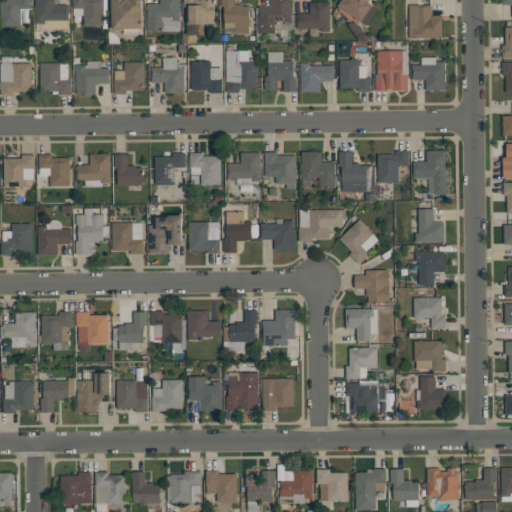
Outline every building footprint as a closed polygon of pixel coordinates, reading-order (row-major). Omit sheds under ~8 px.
[(30,0),(0,0),(1,26),(21,26),(21,9),(31,9),(30,0)] [(55,0),(35,0),(36,29),(69,29),(69,5),(55,5),(55,0)] [(84,26),(104,25),(103,0),(73,0),(74,16),(84,15),(84,26)] [(111,0),(113,30),(144,29),(142,0),(111,0)] [(179,0),(160,0),(160,4),(147,4),(147,31),(180,31),(179,0)] [(215,24),(214,0),(203,0),(204,5),(195,6),(194,0),(185,0),(186,34),(204,34),(203,24),(215,24)] [(250,32),(250,4),(234,4),(234,0),(222,0),(223,33),(250,32)] [(292,24),(292,0),(271,0),(272,6),(258,6),(258,33),(276,34),(276,24),(292,24)] [(341,0),(337,7),(367,25),(377,9),(368,3),(369,0),(341,0)] [(330,2),(310,3),(310,13),(297,13),(298,30),(330,29),(330,2)] [(442,38),(442,15),(431,16),(431,5),(409,6),(409,38),(442,38)] [(502,58),(511,57),(511,27),(505,27),(506,45),(502,46),(502,58)] [(249,50),(226,51),(227,91),(257,90),(257,60),(249,61),(249,50)] [(402,50),(376,51),(377,91),(408,90),(408,74),(402,74),(402,50)] [(295,92),(295,61),(283,61),(283,52),(267,52),(267,91),(277,91),(277,80),(284,80),(284,92),(295,92)] [(32,93),(32,63),(12,63),(12,57),(1,57),(1,93),(32,93)] [(184,93),(184,64),(177,64),(177,57),(163,58),(163,68),(151,68),(151,83),(164,83),(165,93),(184,93)] [(445,62),(437,62),(437,57),(421,58),(422,65),(413,65),(413,80),(425,80),(426,91),(446,90),(445,62)] [(340,60),(340,88),(358,88),(358,91),(371,91),(371,76),(367,76),(367,66),(359,66),(359,60),(340,60)] [(76,65),(76,95),(96,94),(96,84),(109,83),(109,68),(101,68),(101,61),(86,61),(86,65),(76,65)] [(191,91),(222,91),(222,68),(211,67),(211,61),(192,61),(191,91)] [(506,93),(511,92),(511,61),(502,62),(502,74),(506,75),(506,93)] [(144,62),(124,62),(125,70),(114,71),(114,92),(145,91),(144,62)] [(321,91),(321,81),(334,81),(334,65),(310,66),(310,62),(300,63),(301,92),(321,91)] [(41,91),(59,91),(59,95),(70,94),(69,63),(40,63),(41,91)] [(503,136),(511,135),(511,115),(502,116),(503,136)] [(503,178),(511,178),(511,143),(506,144),(506,156),(503,156),(503,178)] [(446,150),(427,151),(427,161),(414,161),(414,179),(429,178),(429,194),(447,194),(446,150)] [(321,151),(302,152),(302,187),(312,186),(312,178),(320,178),(320,188),(335,188),(335,162),(321,162),(321,151)] [(352,151),(340,152),(341,192),(368,191),(367,163),(352,164),(352,151)] [(221,184),(221,156),(202,156),(202,152),(190,153),(191,183),(201,182),(201,184),(221,184)] [(228,180),(261,179),(261,152),(241,152),(241,163),(228,163),(228,180)] [(378,153),(378,183),(399,182),(398,165),(409,165),(409,152),(378,153)] [(155,185),(175,185),(175,167),(186,167),(186,153),(173,153),(173,156),(155,156),(155,185)] [(90,154),(90,165),(77,165),(77,180),(85,181),(85,185),(110,185),(110,154),(90,154)] [(127,154),(116,154),(116,185),(143,185),(142,165),(128,166),(127,154)] [(296,154),(265,154),(265,176),(276,177),(276,183),(296,184),(296,154)] [(4,156),(4,187),(25,187),(25,179),(35,179),(34,156),(4,156)] [(70,186),(71,156),(40,156),(39,168),(51,168),(51,186),(70,186)] [(77,254),(94,254),(94,242),(105,241),(104,214),(94,215),(93,208),(85,208),(85,214),(76,214),(77,254)] [(299,240),(330,240),(330,227),(345,227),(345,210),(299,209),(299,240)] [(417,209),(418,243),(445,242),(444,222),(434,222),(433,209),(417,209)] [(226,253),(237,252),(237,241),(252,240),(252,221),(244,222),(244,212),(225,212),(226,253)] [(170,254),(169,245),(183,245),(182,216),(156,216),(156,224),(148,224),(149,254),(170,254)] [(275,250),(294,249),(294,219),(276,219),(276,223),(261,224),(261,239),(275,239),(275,250)] [(380,241),(360,219),(338,239),(358,261),(380,241)] [(58,255),(58,244),(72,244),(71,229),(62,229),(61,220),(47,220),(47,225),(38,225),(39,256),(58,255)] [(112,252),(143,252),(143,222),(113,222),(112,252)] [(189,222),(189,252),(220,251),(219,222),(189,222)] [(32,223),(12,224),(12,231),(2,231),(2,254),(33,253),(32,223)] [(445,272),(445,252),(416,252),(415,261),(419,261),(419,285),(434,286),(435,272),(445,272)] [(390,303),(389,270),(365,270),(365,275),(354,275),(355,288),(367,288),(367,304),(390,303)] [(414,298),(415,319),(431,318),(431,329),(444,328),(443,297),(414,298)] [(377,333),(378,309),(346,308),(345,327),(357,328),(356,340),(371,341),(371,333),(377,333)] [(295,309),(275,310),(276,320),(263,321),(263,346),(288,345),(288,339),(295,339),(295,309)] [(208,310),(188,310),(188,338),(221,337),(221,321),(208,321),(208,310)] [(256,310),(244,310),(245,323),(231,323),(231,351),(245,350),(245,341),(257,341),(256,310)] [(182,342),(182,314),(163,314),(163,311),(152,311),(152,336),(162,335),(162,343),(182,342)] [(36,312),(16,312),(16,323),(1,323),(1,339),(12,338),(12,347),(37,347),(36,312)] [(118,324),(119,350),(136,349),(136,343),(146,343),(145,312),(133,312),(134,324),(118,324)] [(69,350),(68,327),(73,327),(73,313),(42,314),(42,344),(54,344),(54,350),(69,350)] [(109,343),(108,313),(77,314),(78,344),(109,343)] [(444,340),(415,341),(415,370),(444,370),(444,340)] [(346,378),(367,378),(367,368),(378,368),(377,347),(349,347),(349,366),(346,366),(346,378)] [(259,373),(228,372),(227,410),(258,410),(259,373)] [(111,401),(110,373),(95,373),(96,381),(77,381),(77,412),(98,412),(98,401),(111,401)] [(222,411),(222,383),(206,383),(206,376),(188,377),(189,401),(200,400),(201,411),(222,411)] [(446,409),(446,389),(436,389),(435,377),(420,377),(420,389),(417,389),(417,409),(446,409)] [(294,378),(263,379),(263,409),(294,408),(294,378)] [(183,380),(162,379),(162,388),(153,388),(152,410),(183,410),(183,380)] [(42,412),(54,412),(54,399),(75,398),(74,380),(41,381),(42,412)] [(117,409),(135,408),(135,412),(148,412),(147,380),(116,381),(117,409)] [(34,411),(34,381),(4,382),(4,411),(34,411)] [(385,382),(347,383),(348,414),(386,413),(385,382)] [(511,467),(501,468),(501,501),(511,501),(511,467)] [(497,468),(484,468),(484,481),(466,481),(465,499),(496,500),(497,468)] [(279,498),(313,498),(313,469),(279,469),(279,498)] [(403,469),(392,469),(392,500),(419,499),(419,481),(404,481),(403,469)] [(428,497),(437,496),(437,501),(459,500),(458,469),(427,470),(428,497)] [(355,470),(356,510),(376,510),(376,483),(386,483),(386,470),(355,470)] [(107,511),(107,503),(127,503),(127,474),(108,475),(108,471),(95,472),(96,511),(107,511)] [(160,484),(146,484),(146,471),(132,472),(133,504),(161,503),(160,484)] [(275,471),(262,471),(262,478),(247,478),(247,511),(257,511),(257,502),(275,502),(275,471)] [(348,501),(348,471),(317,471),(317,483),(321,484),(321,501),(348,501)] [(0,472),(0,501),(13,501),(13,473),(0,472)] [(237,502),(237,472),(206,472),(206,493),(217,493),(217,502),(237,502)] [(61,474),(62,504),(92,503),(91,473),(61,474)] [(191,502),(191,485),(202,485),(202,473),(168,473),(168,502),(191,502)] [(497,511),(497,502),(477,502),(476,511),(497,511)]
